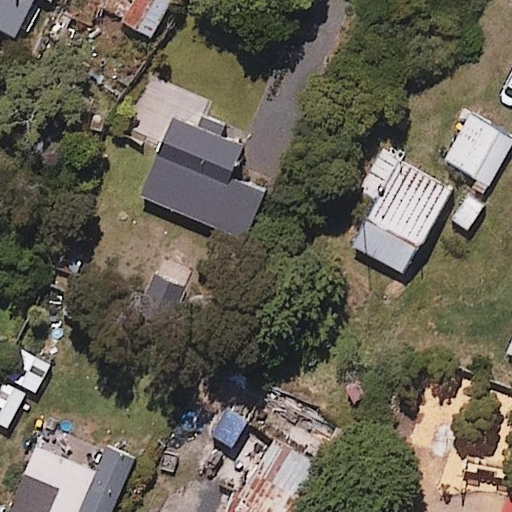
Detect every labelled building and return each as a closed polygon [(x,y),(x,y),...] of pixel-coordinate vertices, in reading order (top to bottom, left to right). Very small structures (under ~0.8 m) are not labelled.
[(0,0),(0,28),(18,38),(39,0),(0,0)] [(175,1),(174,0),(140,0),(126,24),(153,39),(175,1)] [(511,140),(472,118),(447,161),(482,181),(477,190),(485,196),(511,149),(511,140)] [(246,150),(178,121),(145,199),(247,242),(268,194),(234,180),(246,150)] [(456,194),(409,166),(359,248),(406,277),(456,194)] [(258,417),(235,404),(214,441),(237,454),(258,417)] [(233,511),(311,511),(315,506),(301,497),(321,467),(280,440),(233,511)] [(97,475),(41,451),(15,511),(115,511),(137,462),(108,449),(97,475)]
